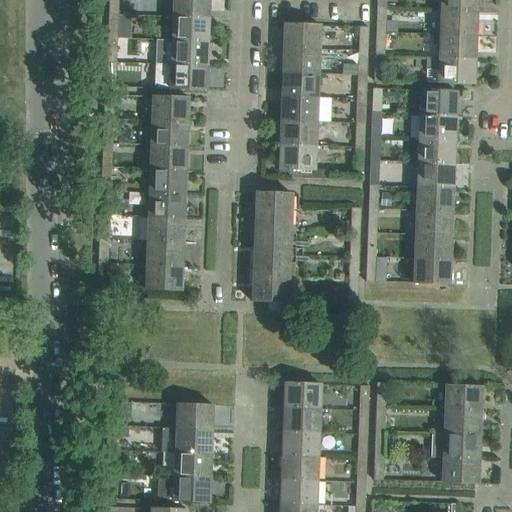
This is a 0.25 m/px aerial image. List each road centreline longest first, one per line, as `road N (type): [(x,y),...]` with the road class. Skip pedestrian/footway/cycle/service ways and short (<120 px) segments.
road 1 (residential): [(47,389),(47,0)]
road 2 (residential): [(50,511),(47,389)]
